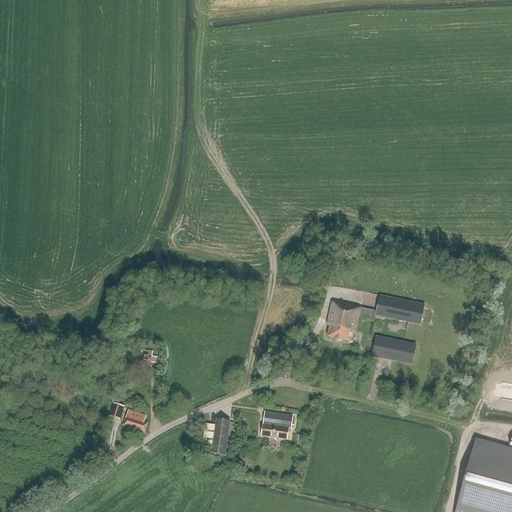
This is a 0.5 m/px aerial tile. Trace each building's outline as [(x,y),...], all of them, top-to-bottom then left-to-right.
[(420,325),(424,305),(379,296),(376,309),(357,305),(357,307),(341,304),(340,305),(332,303),(327,326),(330,326),(327,337),(334,339),(334,340),(343,342),(343,341),(350,342),(353,331),(355,332),(358,318),(374,322),(375,316),(420,325)] [(411,365),(416,345),(376,337),(372,357),(411,365)] [(141,350),(139,365),(151,367),(151,363),(156,364),(157,358),(152,357),(153,352),(141,350)] [(119,420),(124,407),(113,403),(109,417),(119,420)] [(144,433),(147,423),(144,422),(146,416),(128,410),(123,426),(144,433)] [(291,429),(292,416),(265,413),(263,425),(261,436),(287,440),(288,429),(291,429)] [(225,455),(230,422),(216,420),(211,453),(225,455)] [(511,511),(511,450),(476,441),(455,511),(511,511)]
